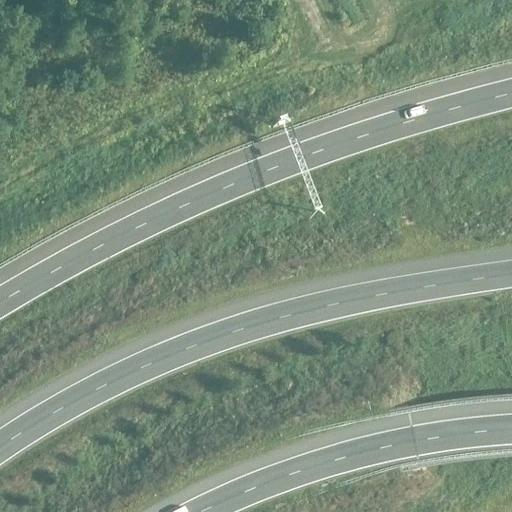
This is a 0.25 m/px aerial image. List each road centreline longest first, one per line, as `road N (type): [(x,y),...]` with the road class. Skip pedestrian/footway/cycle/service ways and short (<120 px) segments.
road 1 (motorway): [(511,91),(267,165),(0,301)]
road 2 (motorway): [(511,273),(304,308),(211,337),(141,361),(0,446)]
road 3 (track): [(293,0),(293,39),(277,60),(147,107),(0,185)]
road 4 (motorway): [(511,429),(316,465),(204,511)]
